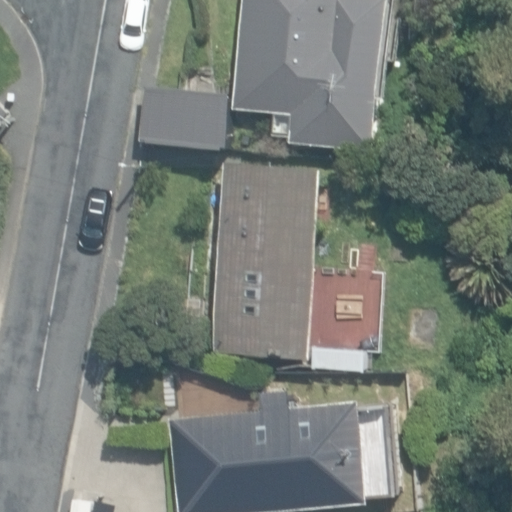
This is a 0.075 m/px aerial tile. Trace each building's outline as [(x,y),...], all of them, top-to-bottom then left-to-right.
[(295,142),(387,148),(397,0),(248,0),(241,118),(274,121),(274,126),(296,128),(295,142)] [(147,139),(241,146),(241,118),(242,91),(154,83),(147,139)] [(0,125),(12,115),(0,102),(0,125)] [(218,350),(315,357),(329,167),(232,160),(218,350)] [(175,416),(184,511),(249,511),(292,508),(292,511),(306,511),(306,506),(382,499),(372,396),(291,404),(291,398),(278,400),(278,406),(178,416),(175,416)] [(109,511),(128,511),(130,503),(111,500),(109,511)]
